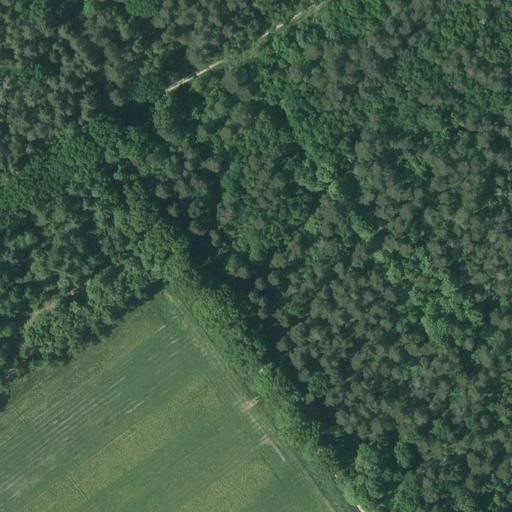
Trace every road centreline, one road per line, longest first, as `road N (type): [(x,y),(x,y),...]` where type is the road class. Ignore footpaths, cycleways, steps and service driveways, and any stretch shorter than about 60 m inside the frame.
road 1 (track): [(366,511),(118,176),(107,124)]
road 2 (track): [(107,124),(315,0)]
road 3 (track): [(107,124),(100,51),(68,0)]
road 4 (track): [(107,124),(78,129),(0,181)]
